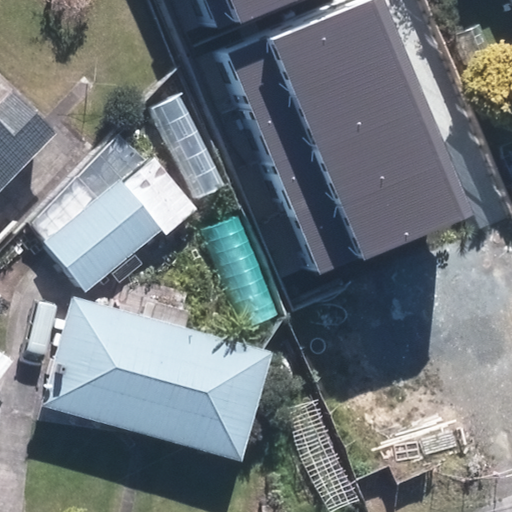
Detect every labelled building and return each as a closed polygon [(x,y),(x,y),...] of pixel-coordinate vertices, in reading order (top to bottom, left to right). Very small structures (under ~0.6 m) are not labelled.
[(192,0),(207,34),(290,0),(192,0)] [(381,0),(357,0),(221,56),(243,108),(400,44),(381,0)] [(400,44),(243,108),(268,168),(425,103),(400,44)] [(425,103),(268,168),(290,221),(447,156),(425,103)] [(0,172),(31,140),(0,111),(0,172)] [(447,156),(290,221),(315,282),(473,217),(447,156)] [(152,238),(186,210),(142,158),(108,187),(104,181),(28,245),(54,276),(71,296),(147,232),(152,238)] [(511,183),(501,189),(511,212),(511,183)] [(253,356),(54,303),(25,412),(224,465),(253,356)]
